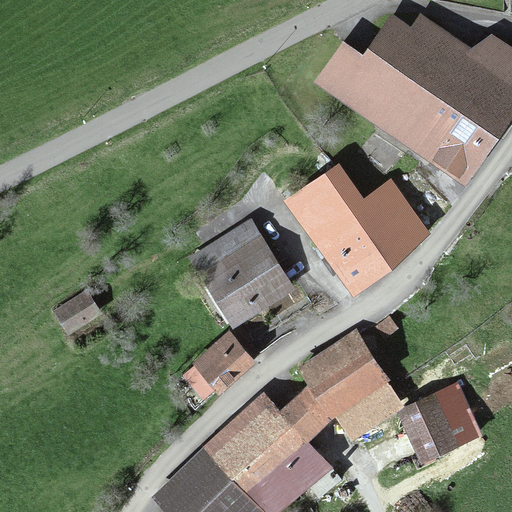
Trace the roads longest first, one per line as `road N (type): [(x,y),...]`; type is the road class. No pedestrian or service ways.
road 1 (residential): [(511,156),(419,260),(234,396),(130,511)]
road 2 (tertiary): [(0,181),(352,0)]
road 3 (track): [(383,511),(349,441),(285,354)]
